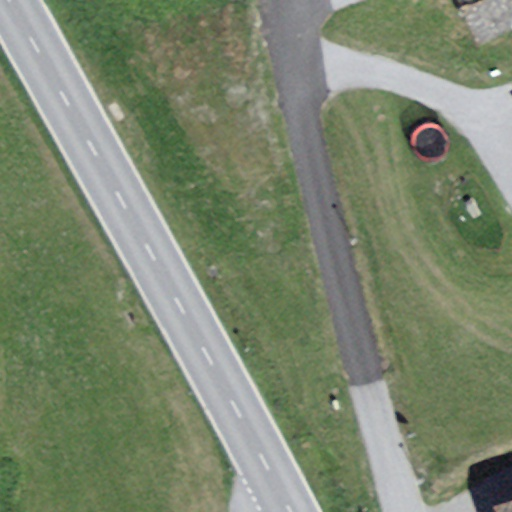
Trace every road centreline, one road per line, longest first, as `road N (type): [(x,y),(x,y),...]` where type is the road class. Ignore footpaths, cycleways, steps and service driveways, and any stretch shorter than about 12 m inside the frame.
road 1 (secondary): [(9,0),(288,511)]
road 2 (unclassified): [(273,0),(402,511)]
